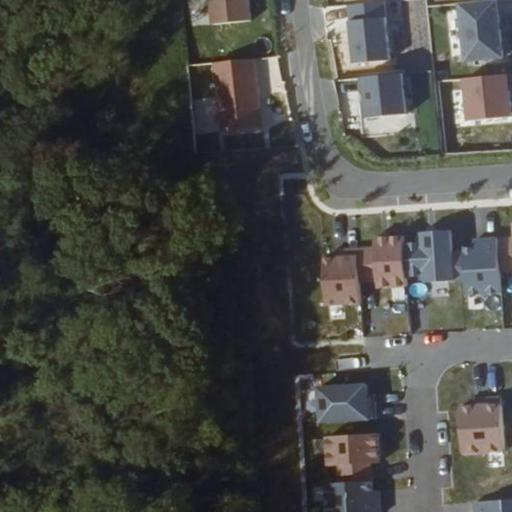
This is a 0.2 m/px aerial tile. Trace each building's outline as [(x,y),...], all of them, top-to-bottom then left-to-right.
[(203,0),(205,24),(249,22),(247,0),(203,0)] [(457,62),(499,61),(498,1),(455,2),(457,62)] [(350,66),(390,60),(384,17),(344,23),(350,66)] [(215,61),(218,130),(261,128),(258,59),(215,61)] [(408,74),(338,78),(341,134),(411,131),(408,74)] [(508,76),(459,77),(461,121),(510,119),(508,76)] [(511,220),(503,221),(502,273),(511,273),(511,220)] [(362,286),(451,285),(450,230),(415,231),(415,238),(369,238),(369,254),(319,255),(320,303),(362,303),(362,286)] [(461,295),(497,294),(496,237),(460,238),(461,295)] [(367,385),(319,386),(320,421),(368,420),(367,385)] [(455,456),(503,455),(503,404),(455,404),(455,456)] [(377,511),(375,436),(326,437),(328,511),(377,511)] [(476,511),(511,511),(511,499),(476,500),(476,511)]
